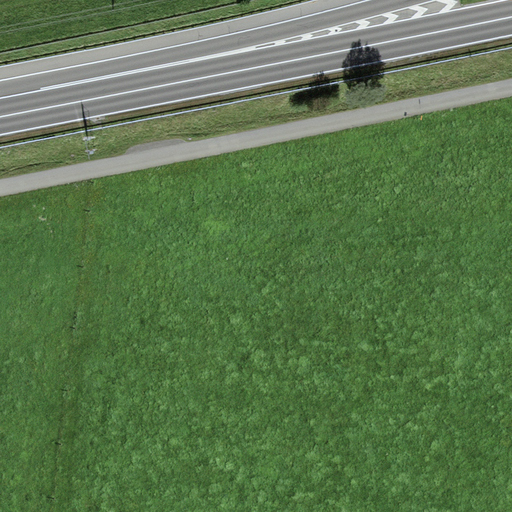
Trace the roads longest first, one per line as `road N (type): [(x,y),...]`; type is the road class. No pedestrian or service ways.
road 1 (unclassified): [(0,186),(511,85)]
road 2 (trunk): [(511,16),(45,107)]
road 3 (trunk): [(402,0),(45,107)]
